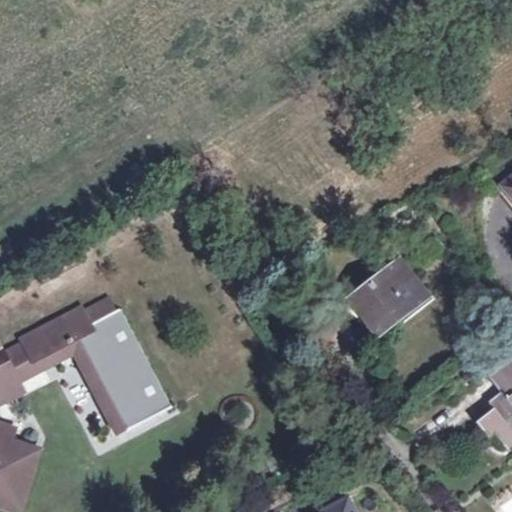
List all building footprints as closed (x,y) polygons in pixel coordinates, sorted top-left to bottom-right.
[(511,176),(502,185),(511,197),(511,176)] [(367,284),(354,295),(364,308),(360,312),(373,328),(388,315),(392,320),(423,295),(421,293),(396,261),(377,276),(373,272),(364,280),(367,284)] [(421,293),(423,295),(392,320),(376,332),(382,339),(432,299),(426,290),(421,293)] [(0,467),(5,451),(12,428),(0,423),(0,396),(18,387),(14,379),(37,367),(34,361),(68,344),(73,353),(115,434),(123,430),(124,432),(161,413),(110,316),(114,313),(107,299),(79,313),(76,309),(22,338),(24,343),(1,356),(0,353),(0,467)] [(392,320),(388,315),(373,328),(376,332),(392,320)] [(73,353),(68,344),(34,361),(37,367),(39,371),(73,353)] [(488,404),(492,409),(475,423),(489,440),(494,435),(505,448),(511,442),(511,360),(489,379),(500,394),(488,404)] [(0,406),(22,395),(18,387),(0,396),(0,406)] [(22,455),(5,451),(0,467),(0,496),(9,499),(22,455)] [(278,455),(264,462),(272,479),(286,471),(278,455)] [(350,511),(345,501),(323,511),(350,511)]
